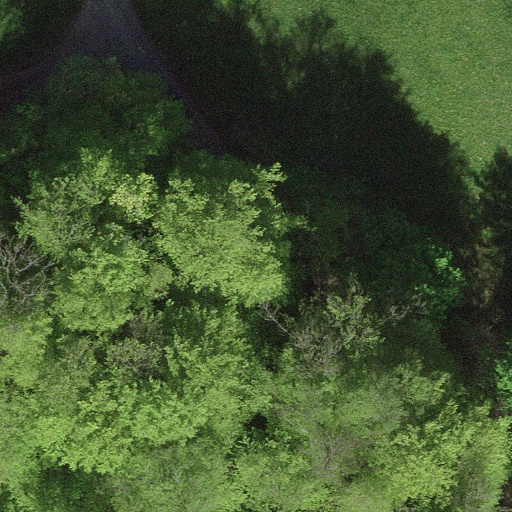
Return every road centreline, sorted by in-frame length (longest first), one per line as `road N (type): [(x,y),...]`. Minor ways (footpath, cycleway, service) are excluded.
road 1 (track): [(124,37),(511,507)]
road 2 (track): [(124,37),(45,89),(0,106)]
